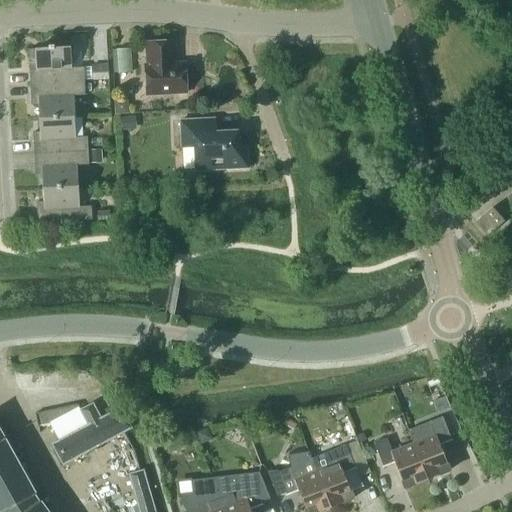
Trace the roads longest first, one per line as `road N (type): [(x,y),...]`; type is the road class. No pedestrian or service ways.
road 1 (tertiary): [(0,330),(76,322),(323,352),(460,319)]
road 2 (tertiary): [(460,319),(376,22)]
road 3 (residential): [(0,17),(150,9),(233,17)]
road 4 (residential): [(233,17),(285,164)]
road 5 (residential): [(233,17),(376,22)]
road 6 (tertiary): [(511,434),(460,319)]
